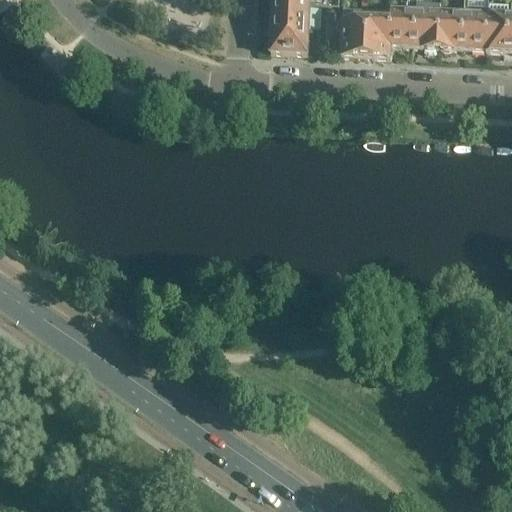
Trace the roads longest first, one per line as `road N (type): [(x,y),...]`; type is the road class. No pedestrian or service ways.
road 1 (primary): [(330,511),(0,283)]
road 2 (primary): [(0,301),(293,511)]
road 3 (residential): [(511,92),(239,81)]
road 4 (residential): [(239,81),(132,54),(88,32),(62,0)]
